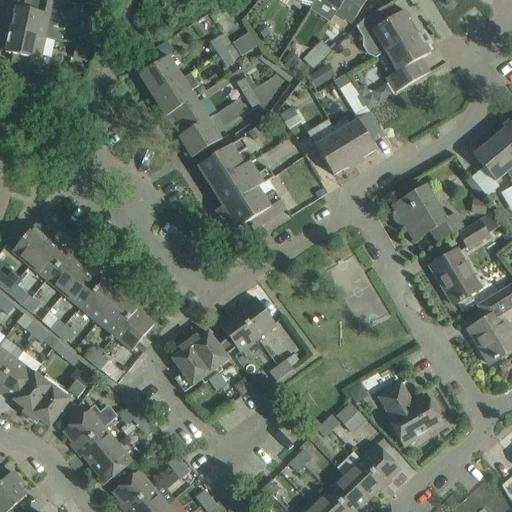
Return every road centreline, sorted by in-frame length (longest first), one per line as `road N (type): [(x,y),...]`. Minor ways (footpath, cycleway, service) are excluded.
road 1 (residential): [(488,426),(348,194)]
road 2 (residential): [(348,194),(473,126),(487,94),(470,62)]
road 3 (residential): [(213,295),(336,219),(348,194)]
road 4 (residential): [(0,119),(45,103),(73,119),(104,167)]
road 5 (residential): [(100,511),(55,462),(32,445),(0,438)]
